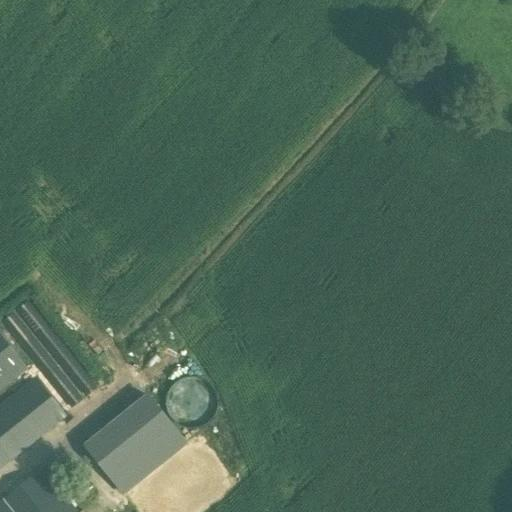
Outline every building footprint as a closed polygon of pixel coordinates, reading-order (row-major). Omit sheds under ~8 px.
[(28,303),(16,312),(32,332),(85,397),(96,388),(44,323),(28,303)] [(14,314),(2,323),(3,324),(18,343),(70,409),(81,399),(30,334),(14,314)] [(0,388),(25,369),(0,337),(0,388)] [(84,440),(124,492),(191,440),(150,388),(84,440)] [(0,468),(50,429),(20,392),(0,407),(0,468)] [(0,511),(67,511),(36,473),(0,502),(0,511)]
